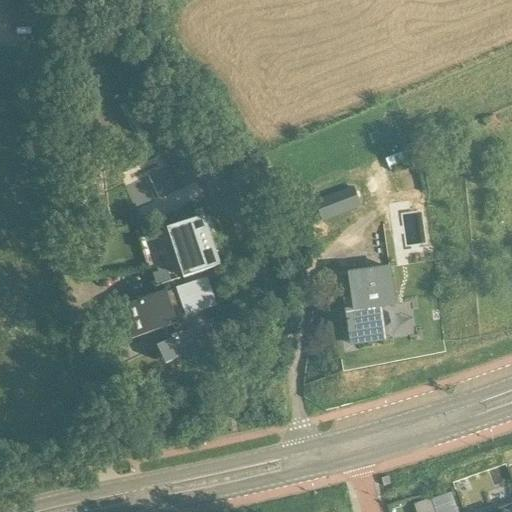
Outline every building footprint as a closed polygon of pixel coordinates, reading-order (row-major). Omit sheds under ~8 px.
[(70,165),(74,185),(75,185),(74,180),(94,176),(92,162),(102,160),(90,103),(65,108),(75,164),(70,165)] [(139,145),(149,140),(131,103),(120,108),(139,145)] [(108,211),(101,178),(75,185),(92,236),(114,227),(108,211)] [(314,203),(321,223),(360,208),(353,189),(314,203)] [(168,232),(185,283),(211,274),(213,279),(223,275),(202,211),(194,213),(197,222),(168,232)] [(185,283),(168,232),(168,231),(138,241),(157,296),(119,308),(130,341),(177,326),(182,336),(157,348),(165,366),(222,339),(213,321),(206,324),(201,313),(217,307),(208,281),(213,279),(211,274),(185,283)] [(389,269),(349,275),(354,311),(346,312),(348,322),(346,323),(348,330),(349,330),(351,346),(385,341),(380,309),(395,306),(389,269)] [(236,393),(225,394),(225,400),(225,401),(237,400),(237,398),(236,398),(236,393)] [(457,511),(451,494),(431,501),(434,511),(457,511)]
